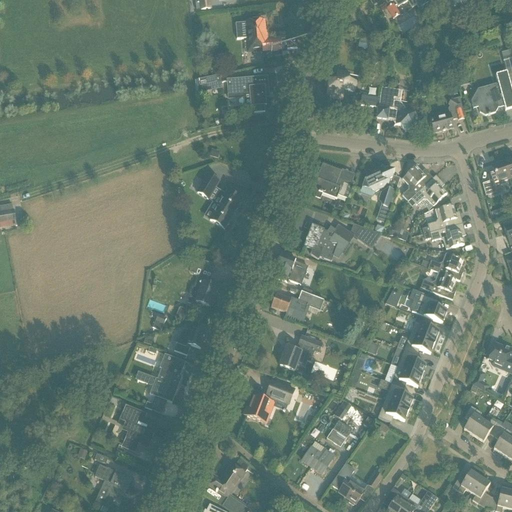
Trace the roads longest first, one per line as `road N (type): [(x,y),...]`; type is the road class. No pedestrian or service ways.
road 1 (residential): [(202,414),(298,137)]
road 2 (residential): [(456,148),(298,137)]
road 3 (residential): [(424,424),(478,284)]
road 4 (residential): [(298,137),(311,51),(330,0)]
road 5 (residential): [(478,284),(481,231),(456,148)]
road 6 (unclassified): [(308,504),(202,414)]
